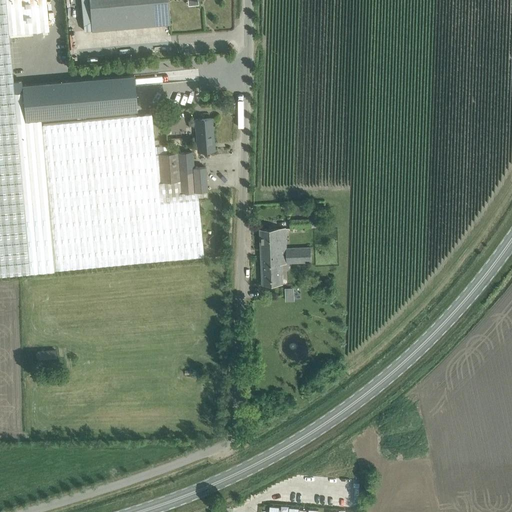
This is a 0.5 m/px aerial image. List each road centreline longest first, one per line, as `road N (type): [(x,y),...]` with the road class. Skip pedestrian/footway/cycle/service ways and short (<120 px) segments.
road 1 (unclassified): [(27,511),(183,461),(233,435),(247,0)]
road 2 (secondary): [(138,511),(263,460),(338,414),(438,328),(511,239)]
